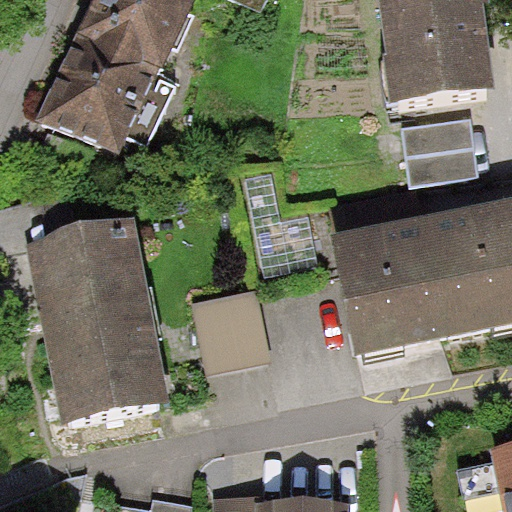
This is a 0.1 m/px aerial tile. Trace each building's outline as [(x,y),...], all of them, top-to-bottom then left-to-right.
[(194,0),(95,0),(84,23),(36,124),(117,162),(127,141),(148,151),(176,93),(154,83),(194,0)] [(213,0),(262,17),(267,0),(213,0)] [(480,0),(376,0),(391,110),(493,98),(480,0)] [(471,121),(404,130),(412,191),(480,181),(471,121)] [(336,242),(331,243),(355,362),(511,330),(511,205),(420,224),(414,192),(330,209),(336,242)] [(129,225),(24,248),(37,310),(62,427),(168,405),(129,225)] [(256,294),(192,308),(208,380),(272,365),(256,294)] [(511,511),(511,451),(493,456),(504,511),(511,511)] [(257,502),(216,501),(215,511),(352,511),(352,509),(256,509),(257,502)] [(152,511),(138,511),(120,509),(119,511),(192,511),(193,510),(154,503),(152,511)]
